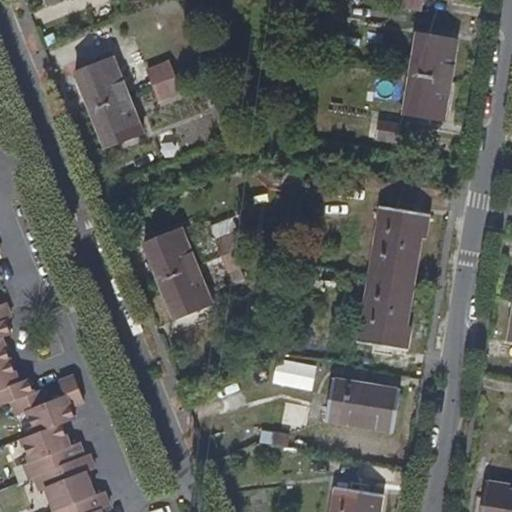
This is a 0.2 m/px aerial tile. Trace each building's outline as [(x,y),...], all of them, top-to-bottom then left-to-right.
[(399,0),(398,4),(421,8),(422,0),(399,0)] [(411,70),(405,111),(445,117),(457,39),(417,34),(411,70)] [(75,75),(105,150),(142,136),(112,61),(75,75)] [(183,93),(171,63),(149,72),(161,102),(183,93)] [(377,140),(401,143),(403,128),(379,125),(377,140)] [(113,511),(111,506),(120,502),(115,488),(106,492),(97,468),(105,465),(99,449),(94,452),(89,439),(79,443),(69,420),(85,413),(81,401),(96,395),(86,370),(70,376),(75,390),(59,396),(53,382),(45,386),(40,374),(30,378),(12,333),(22,329),(16,315),(22,313),(17,297),(8,300),(0,281),(0,276),(10,272),(0,246),(0,149),(0,150),(0,149),(0,405),(0,406),(14,401),(19,414),(29,411),(38,433),(24,439),(33,461),(29,462),(36,478),(40,476),(45,490),(50,488),(59,511),(57,511),(113,511)] [(425,237),(428,213),(382,206),(359,341),(406,350),(410,325),(406,324),(420,236),(425,237)] [(243,242),(230,213),(209,222),(221,251),(243,242)] [(211,306),(181,233),(145,247),(174,322),(211,306)] [(394,432),(400,390),(332,379),(325,420),(394,432)] [(276,432),(274,445),(288,447),(291,434),(276,432)] [(511,511),(511,492),(510,492),(511,487),(488,483),(482,511),(511,511)] [(380,511),(383,496),(335,488),(331,511),(380,511)]
